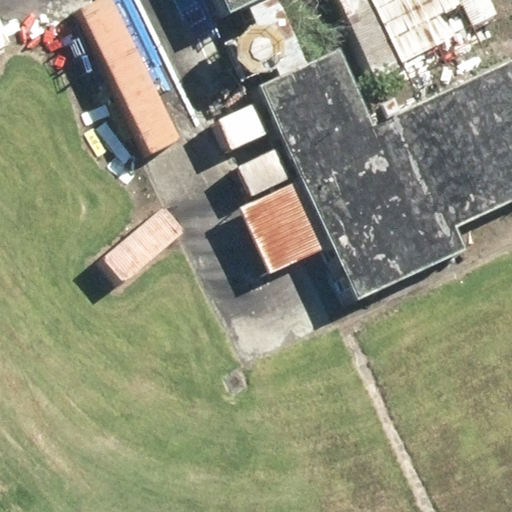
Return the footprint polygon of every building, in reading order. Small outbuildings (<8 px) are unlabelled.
[(220,0),(226,14),(256,0),(220,0)] [(338,0),(378,78),(500,16),(491,0),(338,0)] [(331,246),(355,299),(467,248),(457,226),(511,201),(511,61),(372,125),(337,50),(258,86),(300,179),(241,206),(271,273),(331,246)] [(40,56),(3,75),(39,150),(77,131),(40,56)] [(171,169),(126,190),(163,266),(208,245),(171,169)]
